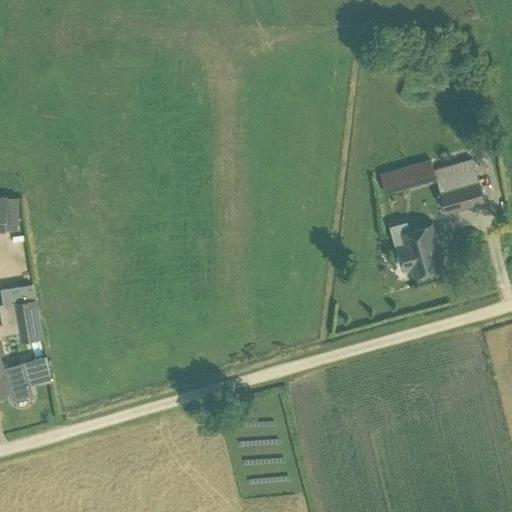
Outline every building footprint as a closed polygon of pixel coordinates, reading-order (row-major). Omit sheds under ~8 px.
[(434,170),(444,211),(483,202),(474,161),(434,170)] [(0,228),(17,229),(19,197),(0,195),(0,228)] [(396,245),(404,270),(411,268),(414,276),(445,267),(432,223),(401,232),(404,242),(396,245)] [(1,291),(3,306),(16,303),(23,339),(42,336),(32,285),(1,291)] [(23,362),(26,372),(49,365),(47,355),(23,362)] [(5,372),(0,373),(0,393),(10,390),(12,397),(16,399),(31,395),(34,391),(31,381),(26,382),(21,364),(4,369),(5,372)]
